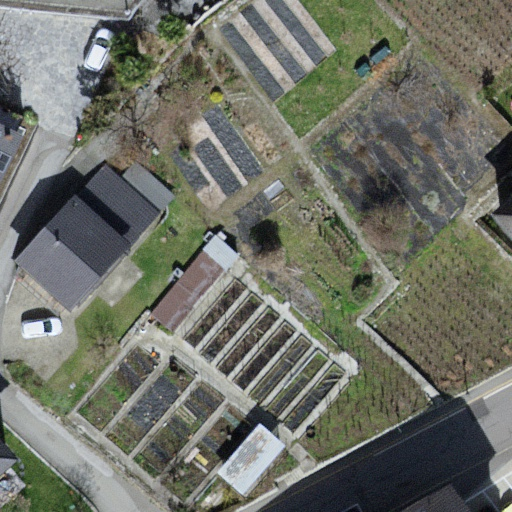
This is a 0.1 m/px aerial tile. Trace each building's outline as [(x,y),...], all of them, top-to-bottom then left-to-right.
[(0,0),(0,5),(130,19),(143,0),(0,0)] [(0,122),(0,189),(25,134),(0,122)] [(107,162),(16,258),(70,309),(161,213),(107,162)] [(511,209),(500,220),(511,234),(511,209)] [(260,422),(217,471),(242,493),(285,444),(260,422)] [(0,492),(33,462),(0,428),(0,492)] [(469,511),(452,484),(407,511),(469,511)]
